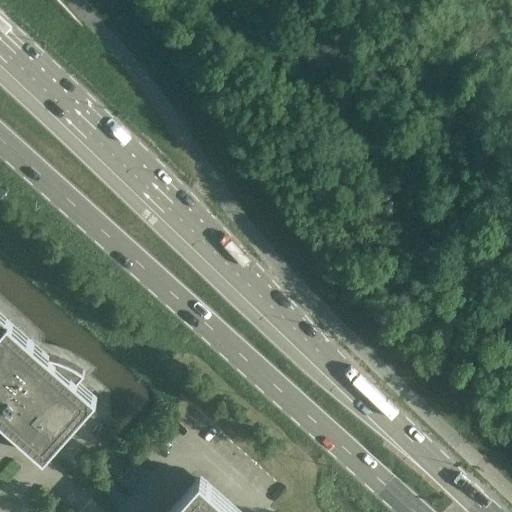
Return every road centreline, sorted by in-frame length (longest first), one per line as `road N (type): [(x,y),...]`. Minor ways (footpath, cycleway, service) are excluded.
road 1 (primary): [(486,511),(0,49)]
road 2 (primary): [(0,140),(413,511)]
